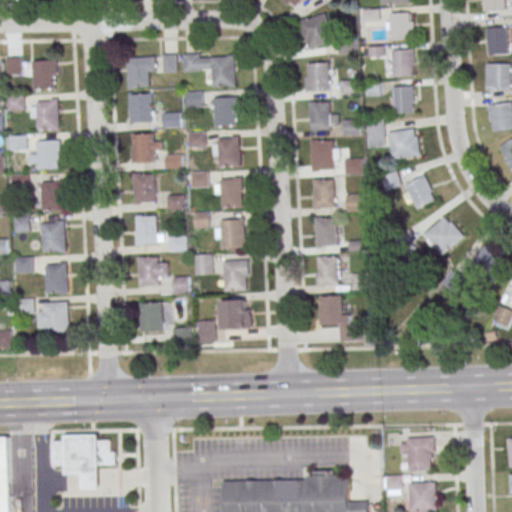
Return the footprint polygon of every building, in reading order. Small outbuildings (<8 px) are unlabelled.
[(302,0),(283,0),(293,10),(302,0)] [(483,0),(483,10),(507,10),(506,0),(483,0)] [(380,9),(362,9),(362,20),(380,20),(380,9)] [(414,39),(414,12),(389,12),(389,39),(414,39)] [(335,41),(327,13),(299,21),(307,49),(335,41)] [(488,55),(509,55),(509,27),(488,27),(488,55)] [(356,44),(340,44),(340,53),(356,53),(356,44)] [(370,56),(384,56),(384,46),(370,46),(370,56)] [(415,49),(393,49),(393,76),(415,76),(415,49)] [(177,54),(163,54),(163,72),(177,72),(177,54)] [(212,57),(234,56),(235,84),(214,85),(212,57)] [(7,74),(22,74),(22,57),(7,57),(7,74)] [(126,58),(148,57),(150,86),(128,87),(126,58)] [(32,89),(57,89),(57,60),(32,60),(32,89)] [(308,63),(330,62),(331,91),(309,92),(308,63)] [(487,90),(511,90),(511,63),(487,63),(487,90)] [(341,80),(341,96),(358,95),(358,80),(341,80)] [(381,82),(367,82),(367,95),(381,95),(381,82)] [(415,113),(415,86),(394,86),(394,113),(415,113)] [(205,91),(187,91),(187,107),(205,107),(205,91)] [(129,94),(151,93),(152,121),(131,123),(129,94)] [(8,110),(25,110),(25,95),(8,95),(8,110)] [(214,98),(236,97),(237,126),(215,127),(214,98)] [(59,127),(59,100),(32,100),(32,127),(59,127)] [(309,102),(331,101),(332,129),(311,131),(309,102)] [(511,102),(491,103),(491,129),(511,129),(511,102)] [(180,127),(179,112),(163,113),(164,128),(180,127)] [(343,119),(343,134),(361,134),(361,119),(343,119)] [(368,119),(368,147),(385,147),(385,119),(368,119)] [(390,131),(393,159),(421,156),(418,128),(390,131)] [(206,147),(206,132),(190,132),(190,147),(206,147)] [(132,135),(154,133),(156,162),(134,163),(132,135)] [(10,149),(27,149),(27,136),(10,136),(10,149)] [(218,138),(240,137),(242,165),(220,167),(218,138)] [(37,140),(60,139),(62,168),(38,169),(37,140)] [(511,139),(498,148),(511,168),(511,139)] [(312,141),(333,140),(335,168),(313,170),(312,141)] [(362,158),(345,158),(345,174),(362,174),(362,158)] [(191,185),(208,185),(208,172),(191,172),(191,185)] [(133,175),(155,173),(156,202),(135,203),(133,175)] [(29,188),(29,175),(13,175),(13,188),(29,188)] [(413,211),(437,200),(425,175),(402,186),(413,211)] [(220,178),(242,177),(244,206),(222,207),(220,178)] [(313,179),(335,178),(337,206),(315,208),(313,179)] [(41,182),(65,180),(67,209),(43,211),(41,182)] [(347,194),(347,211),(364,211),(364,194),(347,194)] [(185,195),(168,195),(168,209),(185,209),(185,195)] [(194,227),(210,227),(210,212),(194,212),(194,227)] [(136,216),(157,214),(159,243),(137,244),(136,216)] [(30,231),(29,215),(15,216),(15,232),(30,231)] [(465,235),(445,215),(423,237),(442,257),(465,235)] [(314,218),(336,217),(338,245),(316,247),(314,218)] [(222,219),(243,218),(245,247),(223,248),(222,219)] [(41,223),(65,221),(67,250),(43,252),(41,223)] [(188,251),(188,235),(169,235),(169,251),(188,251)] [(500,274),(505,254),(481,247),(475,267),(500,274)] [(213,254),(196,254),(196,273),(213,273),(213,254)] [(318,257),(339,255),(341,284),(319,285),(318,257)] [(139,257),(159,256),(160,285),(140,286),(139,257)] [(16,257),(16,272),(34,272),(34,257),(16,257)] [(224,262),(246,260),(247,289),(226,290),(224,262)] [(45,264),(67,263),(69,292),(47,293),(45,264)] [(456,291),(465,277),(452,269),(443,283),(456,291)] [(370,290),(370,272),(351,272),(351,290),(370,290)] [(189,276),(173,276),(173,292),(189,292),(189,276)] [(320,296),(342,295),(344,324),(322,325),(320,296)] [(35,298),(18,298),(18,313),(35,313),(35,298)] [(221,301),(243,300),(245,328),(223,330),(221,301)] [(45,303),(68,302),(70,330),(46,332),(45,303)] [(141,303),(163,302),(165,331),(143,332),(141,303)] [(508,329),(511,319),(511,309),(500,304),(492,322),(508,329)] [(213,321),(200,321),(200,342),(213,342),(213,321)] [(175,343),(192,343),(192,327),(175,327),(175,343)] [(14,329),(0,329),(0,347),(14,348),(14,329)] [(0,437),(0,511),(12,511),(11,437),(0,437)] [(435,437),(402,437),(402,455),(407,455),(407,469),(435,469),(435,437)] [(58,445),(70,445),(70,440),(104,439),(104,445),(116,444),(116,457),(121,457),(121,469),(105,470),(105,493),(88,494),(88,479),(70,479),(70,470),(58,470),(58,445)] [(388,475),(388,490),(403,490),(403,475),(388,475)] [(224,480),(224,511),(370,511),(370,501),(351,501),(351,478),(302,478),(224,480)] [(437,482),(411,482),(411,511),(437,511),(437,482)]
